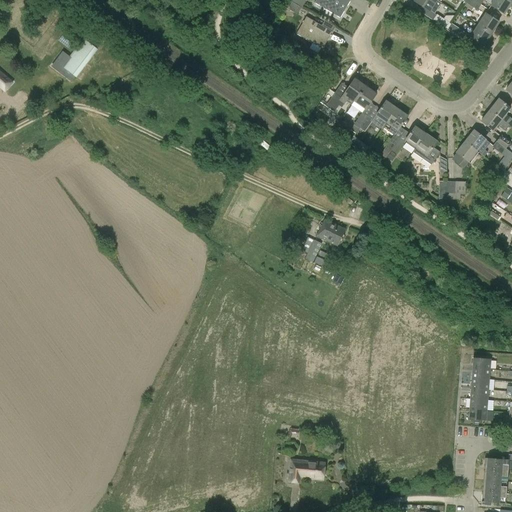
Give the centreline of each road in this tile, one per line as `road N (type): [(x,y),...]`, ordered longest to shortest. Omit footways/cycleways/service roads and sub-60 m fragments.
road 1 (track): [(511,305),(426,249),(323,212),(93,108),(63,106),(0,136)]
road 2 (residential): [(511,47),(470,100),(442,105),(364,48),(364,33),(385,0)]
road 3 (track): [(347,511),(395,500),(467,502)]
